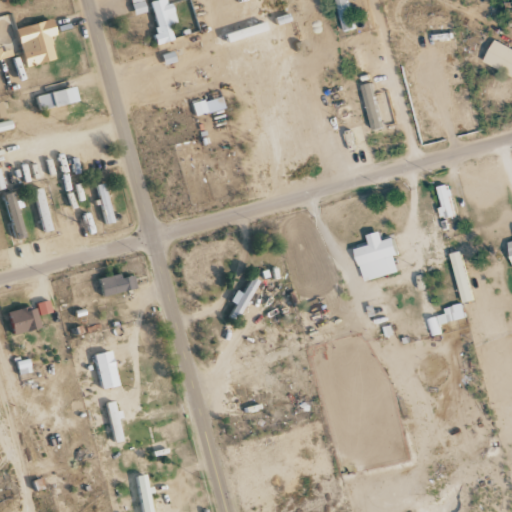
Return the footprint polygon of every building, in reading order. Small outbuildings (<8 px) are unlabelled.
[(126,0),(129,14),(141,13),(139,0),(126,0)] [(152,0),(143,2),(155,44),(169,40),(164,25),(171,23),(164,0),(152,0)] [(334,0),(342,31),(354,28),(347,0),(334,0)] [(20,67),(51,60),(45,37),(51,35),(47,19),(11,29),(20,67)] [(511,75),(511,48),(491,41),(482,64),(511,75)] [(381,128),(370,83),(360,85),(371,131),(381,128)] [(35,111),(71,101),(67,87),(31,97),(35,111)] [(221,109),(218,97),(188,104),(191,117),(221,109)] [(108,223),(103,184),(93,185),(98,224),(108,223)] [(435,186),(440,218),(452,216),(448,184),(435,186)] [(49,230),(38,188),(28,190),(38,233),(49,230)] [(22,236),(12,200),(11,201),(8,192),(0,194),(0,201),(11,239),(22,236)] [(363,282),(397,272),(392,256),(397,255),(392,238),(380,242),(377,232),(365,236),(367,245),(354,249),(363,282)] [(131,291),(130,276),(117,278),(117,275),(94,278),(97,295),(131,291)] [(223,318),(231,322),(255,283),(247,278),(223,318)] [(31,304),(35,315),(47,312),(44,300),(31,304)] [(465,318),(460,303),(443,307),(445,314),(426,319),(431,336),(441,334),(438,325),(465,318)] [(35,328),(29,306),(1,313),(7,335),(35,328)] [(88,355),(96,390),(113,386),(105,351),(88,355)] [(100,404),(110,442),(118,440),(112,415),(109,402),(100,404)]
